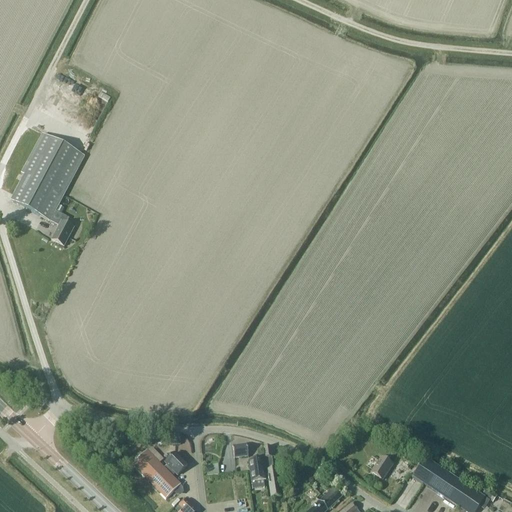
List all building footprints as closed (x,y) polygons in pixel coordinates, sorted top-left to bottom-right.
[(24,176),(10,202),(48,222),(58,227),(51,241),(63,248),(73,229),(66,225),(69,219),(55,212),(84,158),(42,136),(21,174),(24,176)] [(246,445),(232,447),(234,459),(248,457),(246,445)] [(263,459),(264,459),(265,470),(266,480),(267,480),(269,488),(271,498),(279,497),(276,476),(278,476),(277,469),(273,470),(271,458),(272,458),(271,447),(262,449),(263,459)] [(178,495),(181,492),(182,490),(179,487),(180,486),(171,477),(163,469),(158,464),(146,452),(132,466),(165,500),(173,492),(176,495),(178,495)] [(164,463),(166,465),(163,469),(171,477),(175,474),(177,476),(187,466),(174,454),(164,463)] [(370,473),(382,481),(396,459),(392,456),(387,463),(380,458),(370,473)] [(262,459),(248,461),(251,483),(265,481),(262,459)] [(424,459),(412,478),(463,511),(475,511),(479,507),(484,499),(477,495),(424,459)] [(206,465),(207,476),(220,474),(218,463),(206,465)] [(480,490),(477,495),(484,499),(485,499),(489,502),(492,503),(496,497),(486,491),(484,493),(480,490)] [(326,511),(342,497),(337,492),(322,506),(319,502),(308,511),(326,511)] [(176,511),(196,511),(185,501),(178,507),(175,511),(176,511)]
